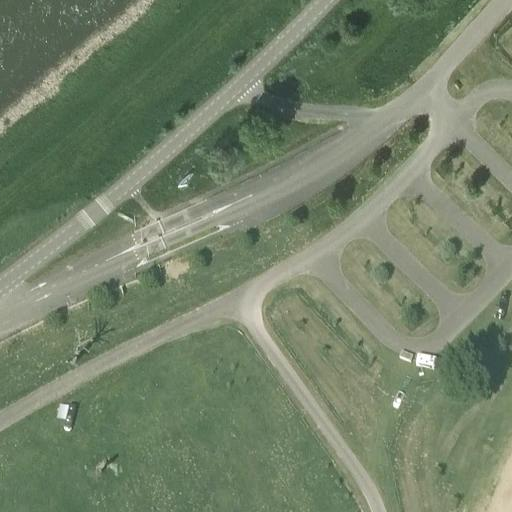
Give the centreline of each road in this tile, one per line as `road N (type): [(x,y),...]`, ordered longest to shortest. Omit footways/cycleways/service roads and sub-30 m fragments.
road 1 (unclassified): [(0,283),(287,38),(321,0)]
road 2 (unknown): [(252,297),(215,298),(150,328),(0,415)]
